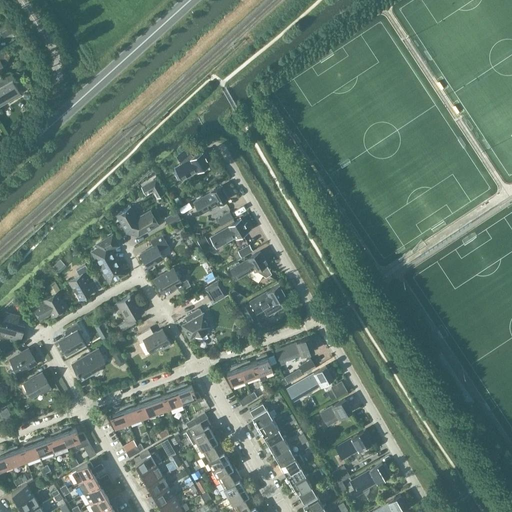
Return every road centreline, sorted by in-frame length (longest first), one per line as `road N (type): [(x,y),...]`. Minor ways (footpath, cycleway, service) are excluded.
road 1 (tertiary): [(0,173),(190,0)]
road 2 (residential): [(319,320),(430,511)]
road 3 (residential): [(218,146),(319,320)]
road 4 (residential): [(85,407),(40,335),(139,277)]
road 5 (residential): [(284,511),(199,367)]
road 6 (residential): [(199,367),(319,320)]
road 7 (residential): [(85,407),(199,367)]
road 8 (residential): [(144,511),(85,407)]
